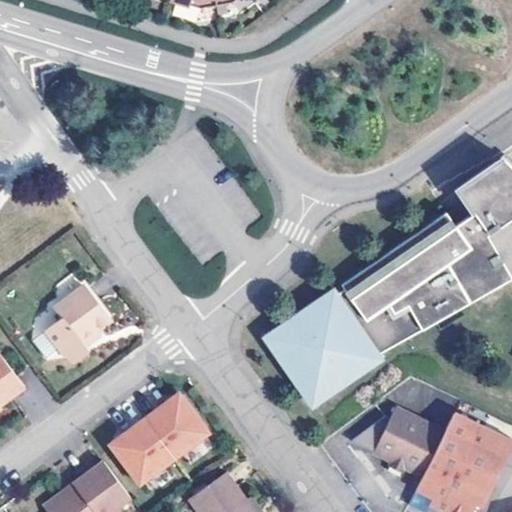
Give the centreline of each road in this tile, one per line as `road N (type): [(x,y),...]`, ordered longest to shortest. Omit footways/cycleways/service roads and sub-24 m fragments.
road 1 (residential): [(0,66),(189,330)]
road 2 (tertiary): [(0,22),(269,101)]
road 3 (residential): [(0,471),(189,330)]
road 4 (residential): [(189,330),(326,511)]
road 5 (tertiary): [(314,187),(360,189),(391,178),(511,93)]
road 6 (residential): [(314,187),(283,249),(189,330)]
road 7 (tertiary): [(371,0),(290,58),(269,101)]
